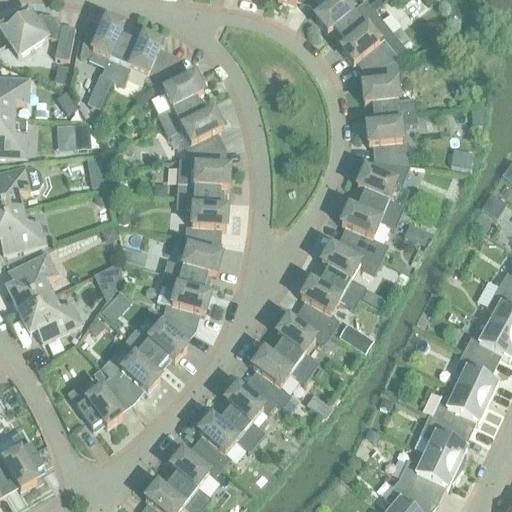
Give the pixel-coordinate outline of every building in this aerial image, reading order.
[(299,0),(314,5),(316,0),(278,0),(277,6),(295,12),(299,0)] [(333,34),(340,43),(373,15),(365,6),(357,13),(352,17),(341,4),(345,0),(316,0),(314,5),(324,17),(315,25),(327,39),(333,34)] [(362,63),(372,76),(399,64),(396,60),(404,53),(373,15),(340,43),(347,51),(341,56),(353,71),(362,63)] [(0,34),(18,62),(46,43),(58,46),(54,64),(68,67),(75,34),(62,32),(56,23),(40,20),(33,24),(27,16),(0,33),(0,34)] [(85,35),(79,62),(89,64),(88,66),(105,73),(100,85),(110,89),(112,85),(113,86),(130,46),(120,42),(123,35),(105,27),(101,38),(85,35)] [(144,87),(154,92),(174,70),(155,62),(160,51),(143,43),(140,51),(130,46),(113,86),(124,91),(131,75),(146,82),(144,87)] [(372,111),(373,122),(416,117),(414,105),(404,106),(397,107),(395,90),(402,89),(399,64),(372,76),(374,92),(362,93),(364,112),(372,111)] [(156,121),(162,132),(200,113),(195,103),(202,100),(194,83),(183,88),(174,70),(154,92),(158,101),(164,98),(172,114),(156,121)] [(0,123),(12,124),(13,109),(27,110),(28,86),(0,85),(0,123)] [(93,100),(88,110),(99,115),(103,104),(93,100)] [(185,154),(190,164),(218,158),(210,142),(221,136),(212,120),(205,123),(200,113),(162,132),(167,144),(183,136),(190,151),(185,154)] [(380,151),(381,167),(410,171),(408,148),(401,148),(400,131),(406,130),(406,131),(417,130),(416,117),(373,122),(374,133),(366,133),(368,152),(380,151)] [(12,124),(0,123),(0,161),(24,163),(25,140),(12,139),(12,124)] [(177,190),(176,203),(219,205),(220,194),(228,195),(229,176),(217,175),(218,158),(190,164),(179,166),(178,173),(181,173),(180,191),(177,190)] [(364,198),(360,208),(399,224),(404,213),(388,206),(395,191),(401,193),(410,171),(381,167),(375,182),(364,177),(357,194),(364,198)] [(32,173),(24,175),(0,181),(0,220),(21,215),(17,201),(38,195),(42,188),(39,177),(32,173)] [(185,233),(184,243),(212,248),(213,235),(225,236),(226,217),(218,216),(219,205),(176,203),(175,215),(192,216),(191,233),(185,233)] [(348,215),(341,232),(352,237),(347,248),(382,266),(399,224),(360,208),(356,218),(348,215)] [(21,215),(0,220),(0,249),(2,259),(43,249),(37,226),(24,230),(21,215)] [(166,267),(163,279),(204,291),(207,280),(215,282),(220,264),(209,261),(212,248),(184,243),(182,254),(188,255),(183,272),(166,267)] [(328,274),(322,283),(360,305),(366,294),(351,285),(359,271),(374,279),(382,266),(347,248),(341,259),(330,254),(321,270),(328,274)] [(8,295),(18,317),(50,301),(44,288),(56,282),(46,261),(8,280),(14,292),(8,295)] [(511,271),(498,293),(511,300),(511,271)] [(166,310),(163,320),(188,334),(192,318),(204,322),(209,303),(201,301),(204,291),(163,279),(160,291),(176,296),(172,312),(166,310)] [(311,311),(305,323),(332,340),(339,327),(330,322),(339,307),(353,315),(360,305),(322,283),(317,293),(310,289),(301,305),(311,311)] [(495,319),(489,330),(511,342),(511,300),(498,293),(486,315),(495,319)] [(50,301),(18,317),(29,339),(35,336),(41,348),(79,330),(69,309),(57,315),(50,301)] [(136,334),(128,344),(161,372),(168,363),(174,369),(186,354),(177,346),(188,334),(163,320),(156,328),(161,332),(149,345),(136,334)] [(283,346),(276,355),(311,380),(318,370),(305,360),(315,346),(323,352),(332,340),(305,323),(297,333),(287,326),(276,341),(283,346)] [(475,335),(463,358),(490,371),(496,360),(509,367),(511,361),(511,342),(489,330),(483,340),(475,335)] [(128,344),(101,375),(108,383),(128,404),(138,392),(147,399),(160,385),(153,380),(161,372),(128,344)] [(262,381),(254,392),(277,409),(283,414),(291,402),(280,394),(290,380),(304,390),(311,380),(276,355),(270,364),(263,359),(252,374),(262,381)] [(461,384),(456,394),(488,410),(497,389),(484,383),(490,371),(463,358),(452,380),(461,384)] [(128,404),(108,383),(98,391),(101,396),(88,406),(77,392),(67,400),(92,435),(102,428),(106,434),(122,423),(115,413),(128,404)] [(231,413),(224,422),(257,449),(265,440),(252,429),(263,416),(267,420),(277,409),(254,392),(246,401),(237,394),(225,408),(231,413)] [(442,401),(432,422),(459,436),(459,435),(465,424),(478,430),(488,410),(456,394),(451,405),(442,401)] [(430,448),(425,460),(462,477),(464,474),(465,471),(466,467),(466,464),(466,460),(465,460),(464,460),(466,454),(460,451),(466,439),(459,435),(459,436),(432,422),(428,421),(418,442),(430,448)] [(208,447),(199,457),(222,475),(230,465),(225,461),(235,448),(249,459),(257,449),(224,422),(217,430),(211,425),(198,439),(208,447)] [(0,449),(0,485),(4,492),(14,486),(20,497),(36,487),(32,480),(43,474),(21,437),(0,449)] [(177,479),(170,488),(200,511),(205,511),(211,505),(198,494),(209,481),(214,485),(222,475),(199,457),(191,467),(182,459),(170,474),(177,479)] [(407,466),(398,487),(433,509),(440,492),(447,495),(450,490),(451,490),(452,491),(454,489),(457,486),(459,483),(461,481),(462,477),(425,460),(419,472),(407,466)] [(392,511),(430,511),(433,509),(398,487),(383,504),(392,511)] [(200,511),(170,488),(163,496),(157,492),(145,506),(151,511),(200,511)]
